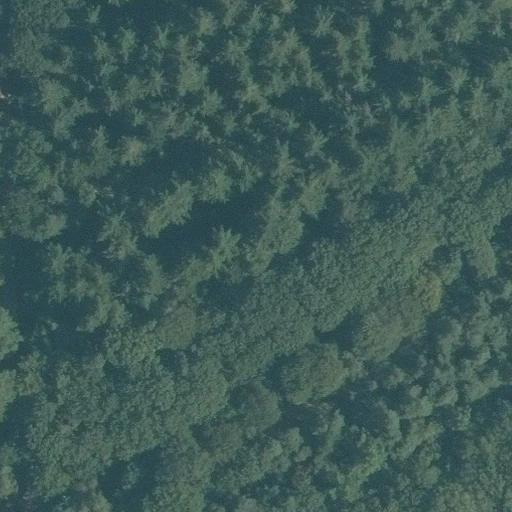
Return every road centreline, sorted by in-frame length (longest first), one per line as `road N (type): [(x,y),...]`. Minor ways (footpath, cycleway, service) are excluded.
road 1 (track): [(109,460),(511,200)]
road 2 (track): [(39,507),(10,441),(0,370)]
